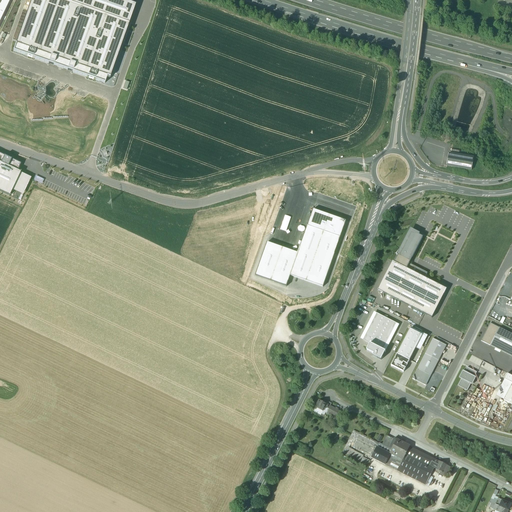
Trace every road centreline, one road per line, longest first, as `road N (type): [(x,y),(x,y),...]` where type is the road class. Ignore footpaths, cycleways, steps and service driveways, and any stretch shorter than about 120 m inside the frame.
road 1 (unclassified): [(315,170),(186,205),(0,143)]
road 2 (track): [(368,144),(381,128),(390,87),(380,64),(193,0)]
road 3 (motorway): [(264,0),(471,60)]
road 4 (motorway): [(511,58),(334,8)]
road 5 (track): [(286,337),(274,334),(283,313),(331,296),(362,208)]
road 6 (residential): [(511,257),(433,411)]
road 7 (track): [(414,140),(442,71),(487,86),(502,131)]
road 8 (primary): [(243,511),(303,393)]
road 9 (track): [(261,446),(282,394),(265,357),(274,334)]
